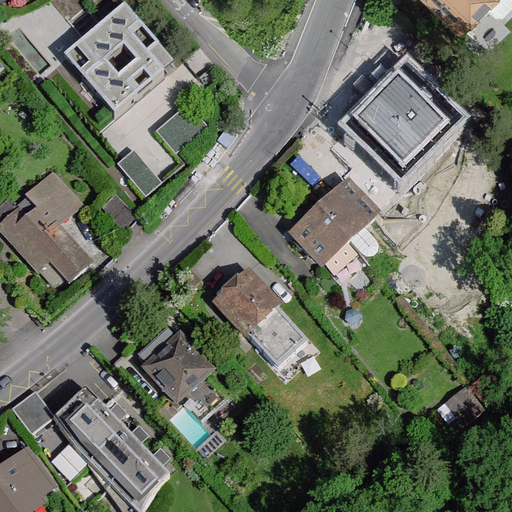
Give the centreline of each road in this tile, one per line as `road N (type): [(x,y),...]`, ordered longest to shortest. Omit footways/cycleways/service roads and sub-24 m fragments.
road 1 (tertiary): [(0,391),(196,219),(288,104)]
road 2 (residential): [(181,0),(288,104)]
